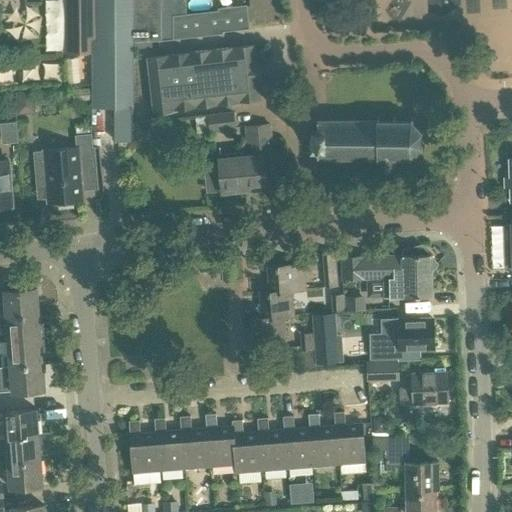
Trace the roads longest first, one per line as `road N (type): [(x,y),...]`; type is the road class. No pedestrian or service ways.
road 1 (residential): [(74,247),(471,219)]
road 2 (residential): [(477,511),(471,219)]
road 3 (residential): [(87,401),(352,378),(354,403)]
road 4 (residential): [(463,103),(455,74),(427,51),(336,54),(312,43),(304,0)]
road 5 (residential): [(87,401),(74,247)]
